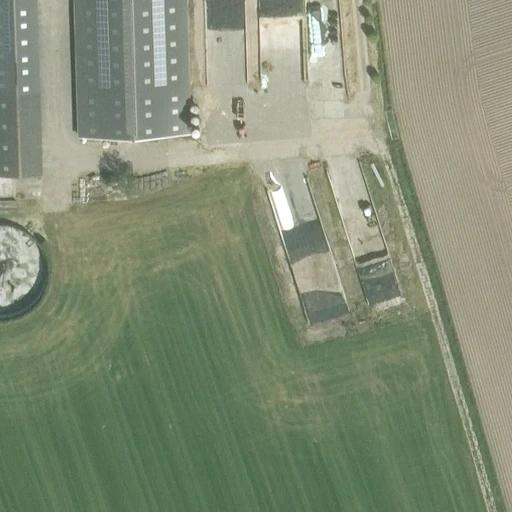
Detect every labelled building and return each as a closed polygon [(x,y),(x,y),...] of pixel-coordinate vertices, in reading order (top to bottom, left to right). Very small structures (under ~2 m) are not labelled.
[(0,0),(0,174),(43,173),(36,0),(0,0)] [(74,0),(79,135),(190,132),(185,0),(74,0)] [(260,0),(262,85),(302,84),(300,0),(260,0)] [(327,173),(337,204),(366,194),(357,163),(327,173)] [(0,305),(21,312),(42,241),(0,227),(0,305)]
